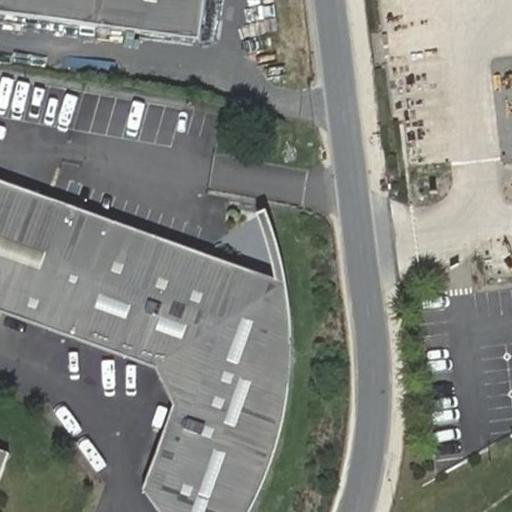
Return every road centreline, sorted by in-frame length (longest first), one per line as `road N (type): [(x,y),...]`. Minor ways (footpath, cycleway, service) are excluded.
road 1 (residential): [(358,511),(376,368),(333,0)]
road 2 (unknown): [(0,44),(117,67),(202,69),(226,55),(229,0)]
road 3 (unknown): [(511,221),(475,223),(440,201),(416,30),(423,0)]
